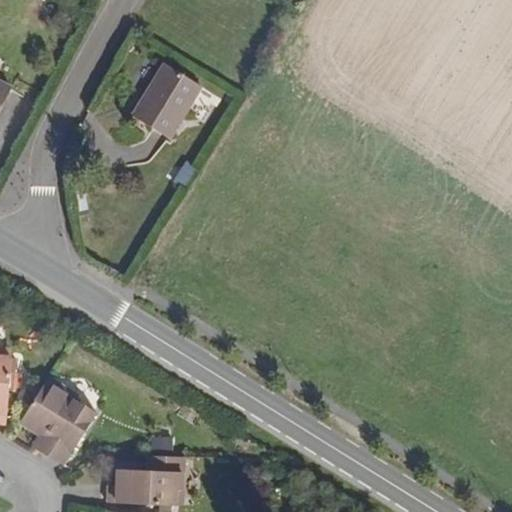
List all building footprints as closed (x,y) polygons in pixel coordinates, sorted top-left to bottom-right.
[(169,126),(201,75),(164,53),(133,103),(169,126)] [(0,372),(11,373),(12,364),(0,363),(0,372)] [(0,372),(0,431),(4,432),(11,373),(0,372)] [(73,407),(78,401),(52,382),(47,388),(73,407)] [(91,421),(73,407),(47,388),(21,428),(38,440),(45,445),(37,455),(57,471),(91,421)] [(30,451),(37,456),(37,455),(45,445),(38,440),(30,451)] [(172,494),(182,494),(183,479),(174,479),(174,462),(157,461),(157,476),(149,476),(123,474),(123,488),(113,489),(113,506),(171,509),(172,494)] [(157,461),(149,461),(149,476),(157,476),(157,461)] [(183,479),(185,462),(174,462),(174,479),(183,479)] [(171,509),(181,510),(182,494),(172,494),(171,509)]
